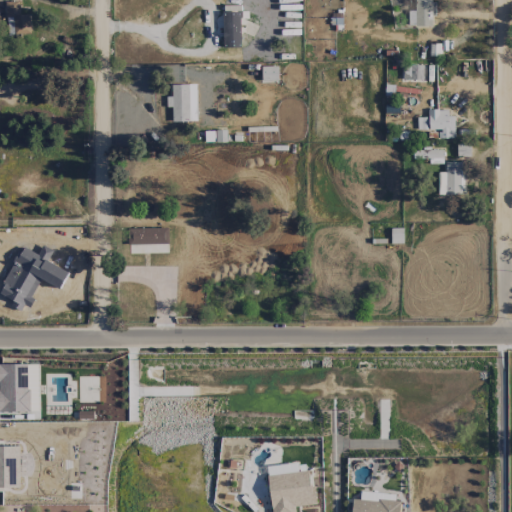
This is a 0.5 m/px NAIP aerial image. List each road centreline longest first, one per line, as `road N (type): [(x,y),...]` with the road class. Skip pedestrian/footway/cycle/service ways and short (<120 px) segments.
road 1 (residential): [(511,335),(0,337)]
road 2 (residential): [(100,337),(97,0)]
road 3 (residential): [(506,336),(503,0)]
